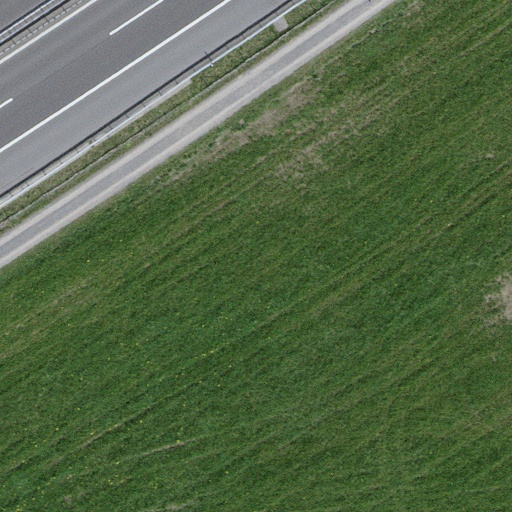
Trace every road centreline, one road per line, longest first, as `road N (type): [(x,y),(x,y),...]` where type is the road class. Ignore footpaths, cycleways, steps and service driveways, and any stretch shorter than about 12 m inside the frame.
road 1 (track): [(0,297),(433,0)]
road 2 (motorway): [(0,111),(169,0)]
